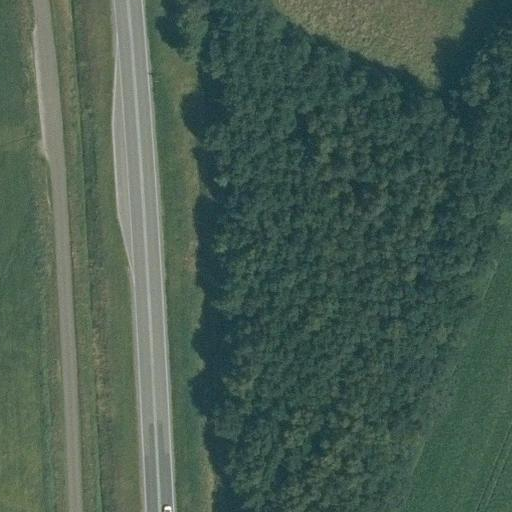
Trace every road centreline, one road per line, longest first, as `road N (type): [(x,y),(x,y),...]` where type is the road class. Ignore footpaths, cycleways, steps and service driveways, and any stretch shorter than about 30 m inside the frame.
road 1 (unclassified): [(75,511),(61,240),(37,0)]
road 2 (trunk): [(160,511),(126,0)]
